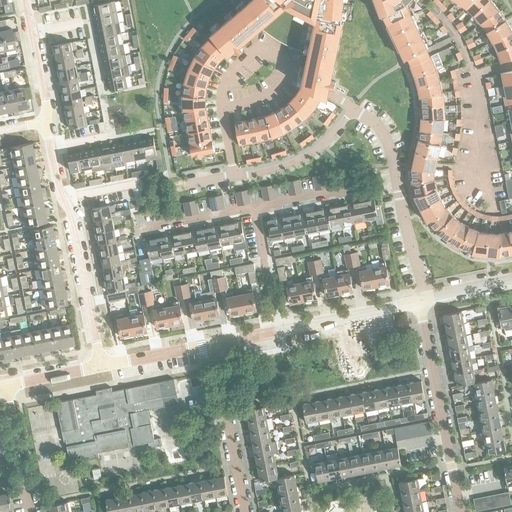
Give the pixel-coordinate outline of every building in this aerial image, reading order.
[(121,0),(124,11),(129,10),(127,0),(121,0)] [(258,0),(215,35),(205,44),(197,54),(190,66),(187,75),(183,87),(183,98),(185,111),(193,156),(215,153),(205,100),(207,94),(208,85),(211,75),(216,66),(222,59),(230,52),(287,3),(315,17),(306,77),(305,80),(304,84),(300,88),(295,94),(285,104),(277,109),(263,115),(248,120),(235,123),(241,145),(274,137),(285,133),(295,128),(306,118),(313,111),(319,101),(326,92),(332,70),(342,0),(258,0)] [(376,0),(382,15),(406,3),(409,0),(376,0)] [(471,0),(466,6),(474,14),(489,0),(471,0)] [(491,0),(489,0),(474,14),(481,23),(499,9),(491,0)] [(96,15),(117,11),(121,10),(120,1),(115,2),(114,1),(111,1),(94,5),(96,15)] [(400,49),(400,50),(401,52),(405,59),(408,58),(411,64),(430,55),(427,49),(427,48),(428,48),(406,3),(382,15),(382,16),(383,15),(387,22),(388,24),(388,25),(387,25),(392,35),(395,40),(399,49),(400,49)] [(481,23),(487,32),(506,20),(499,9),(481,23)] [(98,26),(116,23),(114,13),(117,12),(117,11),(96,15),(98,26)] [(0,20),(6,50),(16,48),(12,28),(8,29),(6,19),(0,20)] [(511,31),(511,29),(506,20),(487,32),(493,42),(511,31)] [(98,26),(100,37),(121,32),(119,22),(116,23),(98,26)] [(511,45),(511,31),(493,42),(497,51),(511,45)] [(102,47),(123,43),(121,32),(100,37),(102,47)] [(55,52),(56,57),(74,54),(71,42),(54,46),(54,47),(53,47),(54,52),(55,52)] [(102,47),(104,58),(125,54),(123,43),(102,47)] [(501,62),(511,58),(511,45),(497,51),(501,62)] [(58,68),(59,69),(76,66),(74,54),(56,57),(57,63),(56,63),(57,68),(58,68)] [(107,68),(127,64),(125,54),(104,58),(107,68)] [(410,64),(415,75),(436,67),(431,55),(430,55),(411,64),(410,64)] [(107,68),(109,79),(129,75),(127,64),(107,68)] [(61,81),(87,76),(87,72),(81,73),(80,71),(77,72),(76,66),(59,69),(59,71),(58,71),(59,76),(60,76),(61,81)] [(440,80),(436,67),(415,75),(418,85),(440,80)] [(511,71),(501,73),(506,98),(504,86),(511,84),(511,71)] [(111,90),(128,86),(126,76),(129,76),(129,75),(109,79),(111,90)] [(63,91),(63,93),(81,90),(79,82),(88,80),(87,76),(61,81),(62,87),(61,87),(62,91),(63,91)] [(440,80),(418,85),(420,96),(443,92),(442,92),(440,80)] [(23,87),(13,89),(18,114),(22,113),(21,109),(28,108),(23,87)] [(14,115),(18,114),(13,89),(4,91),(8,112),(14,111),(14,115)] [(83,101),(81,90),(63,93),(64,94),(63,95),(63,99),(65,99),(66,105),(83,101)] [(4,91),(0,91),(0,117),(3,117),(2,113),(8,112),(4,91)] [(444,105),(443,92),(420,96),(420,97),(421,96),(422,107),(444,105)] [(68,115),(68,117),(85,113),(83,101),(66,105),(67,110),(66,110),(67,115),(68,115)] [(444,105),(422,107),(422,118),(444,118),(444,119),(445,119),(444,105)] [(88,125),(85,113),(68,117),(68,118),(67,118),(68,123),(69,122),(70,128),(88,125)] [(444,119),(444,118),(422,118),(421,118),(420,129),(443,132),(444,119)] [(441,144),(443,132),(420,129),(419,138),(441,144)] [(153,137),(142,139),(147,161),(160,158),(158,149),(156,149),(153,137)] [(142,139),(132,141),(135,158),(145,156),(146,161),(147,161),(142,139)] [(437,157),(441,144),(418,139),(415,151),(437,157)] [(132,141),(121,143),(125,164),(126,164),(125,160),(135,158),(132,141)] [(11,146),(13,157),(38,151),(37,147),(32,148),(31,142),(11,146)] [(115,166),(125,164),(121,143),(111,145),(115,166)] [(111,145),(100,147),(105,171),(115,169),(115,166),(111,145)] [(89,149),(93,167),(94,172),(104,170),(104,171),(105,171),(100,147),(89,149)] [(89,149),(79,151),(82,169),(93,167),(89,149)] [(39,155),(38,151),(13,157),(15,167),(35,163),(34,156),(39,155)] [(79,151),(68,153),(71,171),(82,169),(79,151)] [(435,169),(437,157),(415,151),(412,167),(435,169)] [(36,168),(35,163),(15,167),(17,176),(42,171),(41,167),(36,168)] [(434,179),(435,169),(411,168),(412,183),(434,179)] [(43,175),(42,171),(17,176),(19,187),(39,182),(38,176),(43,175)] [(320,176),(322,188),(329,187),(326,175),(320,176)] [(322,188),(320,176),(313,177),(315,190),(322,188)] [(435,179),(413,183),(416,196),(437,190),(438,190),(435,179)] [(300,180),(293,181),(296,193),(302,192),(300,180)] [(293,181),(287,182),(289,195),(296,193),(293,181)] [(41,188),(39,182),(19,187),(21,196),(46,191),(45,187),(41,188)] [(274,185),(267,186),(270,198),(276,197),(274,185)] [(267,186),(261,187),(262,194),(263,200),(270,199),(267,186)] [(248,190),(242,191),(244,203),(251,202),(248,190)] [(416,196),(415,196),(421,209),(441,199),(437,190),(416,196)] [(47,195),(46,191),(21,196),(23,206),(43,202),(42,196),(47,195)] [(242,191),(235,192),(236,199),(238,205),(244,203),(242,191)] [(223,195),(216,196),(218,208),(225,207),(223,195)] [(216,196),(209,197),(212,210),(218,208),(216,196)] [(511,198),(499,201),(500,207),(511,205),(511,198)] [(374,199),(361,201),(365,221),(376,219),(377,224),(383,223),(380,204),(375,205),(374,199)] [(428,221),(446,208),(441,199),(421,209),(427,222),(428,221)] [(196,200),(190,201),(192,214),(199,212),(196,200)] [(190,201),(183,202),(186,215),(192,214),(190,201)] [(353,223),(365,221),(361,201),(349,204),(353,223)] [(44,207),(43,202),(23,206),(25,216),(50,210),(49,206),(44,207)] [(349,204),(338,206),(342,225),(353,223),(349,204)] [(94,215),(95,220),(121,215),(120,211),(114,212),(114,213),(112,213),(110,205),(92,209),(93,210),(92,210),(93,215),(94,215)] [(511,205),(500,207),(502,214),(511,211),(511,205)] [(338,206),(326,208),(329,228),(342,225),(338,206)] [(326,208),(314,211),(318,230),(329,228),(326,208)] [(446,208),(428,221),(437,231),(453,215),(446,208)] [(51,215),(50,210),(25,216),(27,225),(47,221),(46,216),(51,215)] [(314,211),(302,213),(305,232),(318,230),(314,211)] [(294,235),(305,232),(302,213),(290,215),(294,235)] [(97,232),(114,228),(113,221),(122,219),(121,215),(95,220),(96,226),(95,226),(96,231),(97,231),(97,232)] [(290,215),(278,218),(282,237),(294,235),(290,215)] [(453,215),(437,231),(448,241),(461,222),(453,215)] [(271,239),(282,237),(278,218),(267,220),(271,239)] [(241,221),(228,223),(232,243),(245,241),(241,221)] [(469,227),(461,222),(448,241),(460,248),(469,227)] [(217,226),(221,245),(232,243),(228,223),(217,226)] [(51,225),(30,229),(32,239),(58,234),(57,230),(53,231),(51,225)] [(217,226),(205,228),(208,248),(221,245),(217,226)] [(479,232),(479,231),(469,227),(460,248),(472,252),(479,232)] [(98,238),(99,243),(117,240),(114,228),(97,232),(97,234),(96,234),(97,239),(98,238)] [(208,248),(205,228),(193,231),(197,250),(208,248)] [(193,231),(181,233),(185,253),(197,250),(193,231)] [(472,252),(472,254),(486,255),(489,233),(479,232),(472,252)] [(500,256),(511,254),(511,246),(509,232),(499,233),(499,234),(500,256)] [(169,235),(173,255),(185,253),(181,233),(169,235)] [(486,255),(500,257),(500,256),(499,234),(489,233),(486,255)] [(59,238),(58,234),(32,239),(34,249),(55,244),(54,239),(59,238)] [(169,235),(157,238),(161,257),(173,255),(169,235)] [(149,260),(161,257),(157,238),(145,240),(149,260)] [(101,254),(102,255),(119,252),(117,240),(99,243),(100,249),(99,249),(100,254),(101,254)] [(34,249),(36,258),(62,253),(61,249),(56,250),(55,244),(34,249)] [(346,267),(353,266),(348,244),(342,245),(344,254),(346,267)] [(357,252),(351,253),(349,244),(348,244),(353,266),(359,264),(357,252)] [(387,245),(381,247),(383,259),(390,258),(387,245)] [(104,267),(137,261),(130,262),(130,259),(121,260),(119,252),(102,255),(102,257),(101,258),(102,262),(103,262),(104,267)] [(63,257),(62,253),(36,258),(38,268),(59,264),(58,258),(63,257)] [(293,255),(274,259),(276,265),(295,261),(293,255)] [(313,260),(316,273),(323,272),(320,259),(313,260)] [(316,273),(313,260),(307,262),(310,275),(316,273)] [(106,279),(124,276),(125,271),(125,270),(126,269),(127,268),(128,268),(129,268),(138,266),(137,261),(104,267),(105,273),(104,273),(105,278),(106,278),(106,279)] [(378,266),(372,268),(376,288),(389,285),(384,262),(378,263),(378,266)] [(250,283),(257,282),(253,263),(234,266),(235,273),(247,271),(250,283)] [(38,268),(40,278),(66,273),(65,269),(60,270),(59,264),(38,268)] [(279,283),(285,282),(287,281),(286,281),(283,266),(276,267),(279,283)] [(364,266),(358,267),(363,290),(376,288),(372,268),(365,269),(364,266)] [(151,269),(143,271),(138,272),(140,285),(143,284),(154,282),(151,269)] [(215,270),(219,290),(226,289),(224,276),(222,276),(221,269),(215,270)] [(342,273),(335,275),(339,295),(352,292),(347,269),(342,270),(342,273)] [(219,290),(215,270),(210,271),(211,278),(211,279),(213,292),(219,290)] [(67,277),(66,273),(40,278),(42,288),(63,284),(62,278),(67,277)] [(322,274),(326,298),(339,295),(335,275),(328,276),(328,273),(322,274)] [(108,285),(109,291),(125,288),(126,290),(107,294),(108,301),(127,297),(126,291),(128,290),(128,288),(135,287),(134,282),(125,284),(124,276),(106,279),(107,281),(106,281),(106,286),(108,285)] [(306,281),(299,282),(303,302),(316,300),(311,276),(305,278),(306,281)] [(290,305),(303,302),(299,282),(292,284),(291,280),(286,281),(287,281),(285,282),(290,305)] [(180,285),(183,297),(190,296),(187,283),(180,285)] [(42,288),(44,297),(70,292),(69,288),(64,289),(63,284),(42,288)] [(143,284),(140,285),(136,286),(140,306),(146,304),(144,292),(143,284)] [(183,297),(180,285),(174,286),(176,299),(183,297)] [(246,292),(239,294),(243,314),(256,311),(251,288),(246,289),(246,292)] [(144,292),(146,304),(153,303),(150,291),(144,292)] [(71,297),(70,292),(44,297),(47,308),(67,303),(66,297),(71,297)] [(230,316),(243,314),(239,294),(232,295),(231,292),(225,293),(230,316)] [(210,298),(202,299),(206,319),(219,317),(214,293),(209,294),(210,298)] [(193,322),(206,319),(202,299),(195,301),(194,297),(188,298),(193,322)] [(173,305),(166,307),(169,326),(182,323),(178,300),(172,302),(173,305)] [(157,304),(152,305),(156,329),(169,326),(166,307),(158,308),(157,304)] [(505,333),(511,331),(511,306),(500,309),(505,333)] [(136,315),(130,316),(133,335),(146,332),(142,310),(135,311),(136,315)] [(446,326),(464,322),(461,310),(444,314),(446,326)] [(121,314),(116,315),(120,337),(133,335),(130,316),(122,317),(121,314)] [(70,322),(60,324),(65,350),(69,350),(68,345),(74,344),(70,322)] [(446,326),(448,338),(466,334),(464,322),(446,326)] [(61,351),(65,350),(60,324),(50,326),(54,348),(60,347),(61,351)] [(48,349),(54,348),(50,326),(40,328),(46,354),(49,354),(48,349)] [(42,355),(46,354),(40,328),(30,330),(35,352),(41,350),(42,355)] [(29,353),(35,352),(30,330),(21,332),(26,358),(30,357),(29,353)] [(22,359),(26,358),(21,332),(11,334),(15,356),(21,354),(22,359)] [(9,357),(15,356),(11,334),(1,336),(6,362),(10,361),(9,357)] [(451,350),(469,346),(466,334),(448,338),(451,350)] [(451,350),(453,362),(471,358),(470,351),(473,350),(472,345),(469,346),(451,350)] [(455,373),(473,370),(472,363),(476,362),(475,357),(471,358),(453,362),(455,373)] [(458,385),(474,382),(476,382),(474,374),(478,374),(477,369),(473,370),(455,373),(458,385)] [(85,459),(98,457),(99,458),(99,457),(98,451),(114,448),(114,449),(115,449),(115,448),(128,445),(128,446),(148,442),(149,448),(162,445),(161,437),(154,439),(151,423),(150,423),(147,410),(153,408),(164,406),(178,403),(177,399),(176,396),(175,392),(173,385),(173,383),(173,382),(173,379),(126,388),(126,389),(112,391),(111,387),(96,390),(84,392),(85,397),(56,402),(56,403),(57,403),(60,416),(59,417),(60,417),(63,431),(62,431),(63,431),(65,441),(64,441),(64,442),(66,441),(70,463),(71,463),(70,462),(84,459),(84,460),(85,460),(85,459)] [(476,394),(494,391),(492,379),(476,382),(474,382),(476,394)] [(421,380),(409,382),(413,402),(425,399),(421,380)] [(401,404),(413,402),(409,382),(398,385),(401,404)] [(398,385),(386,387),(390,406),(401,404),(398,385)] [(260,386),(252,388),(254,397),(262,396),(260,386)] [(386,387),(374,389),(378,409),(390,406),(386,387)] [(374,389),(362,392),(366,411),(378,409),(374,389)] [(474,403),(475,407),(496,402),(494,391),(476,394),(478,402),(474,403)] [(354,413),(366,411),(362,392),(351,394),(354,413)] [(351,394),(339,396),(343,416),(354,413),(351,394)] [(331,418),(343,416),(339,396),(327,399),(331,418)] [(327,399),(315,401),(319,420),(331,418),(327,399)] [(307,423),(319,420),(315,401),(303,403),(307,423)] [(499,414),(496,402),(475,407),(478,407),(481,418),(499,414)] [(246,409),(249,421),(267,418),(265,405),(246,409)] [(481,418),(483,430),(501,426),(499,414),(481,418)] [(267,418),(249,421),(251,433),(269,430),(267,418)] [(423,422),(426,435),(432,434),(429,421),(423,422)] [(418,423),(420,436),(426,435),(423,422),(418,423)] [(420,436),(418,423),(412,424),(414,437),(420,436)] [(414,437),(412,424),(406,426),(408,438),(414,437)] [(400,427),(402,439),(408,438),(406,426),(400,427)] [(483,430),(485,442),(503,438),(501,426),(483,430)] [(394,428),(395,433),(396,441),(402,439),(400,427),(394,428)] [(251,433),(253,445),(272,441),(269,430),(251,433)] [(505,450),(503,438),(485,442),(488,454),(505,450)] [(274,453),(272,441),(253,445),(256,457),(274,453)] [(385,448),(389,467),(401,465),(397,446),(385,448)] [(385,448),(373,451),(377,469),(389,467),(385,448)] [(365,472),(377,469),(373,451),(362,453),(365,472)] [(256,457),(258,469),(276,465),(274,453),(256,457)] [(362,453),(350,455),(354,474),(365,472),(362,453)] [(342,476),(354,474),(350,455),(338,458),(342,476)] [(338,458),(326,460),(330,479),(342,476),(338,458)] [(314,462),(318,481),(330,479),(326,460),(314,462)] [(279,477),(276,465),(258,469),(260,480),(277,477),(279,477)] [(277,477),(279,490),(297,486),(294,474),(279,477),(277,477)] [(224,476),(212,478),(215,497),(228,494),(224,476)] [(399,481),(402,493),(420,490),(418,477),(399,481)] [(204,499),(215,497),(212,478),(200,480),(204,499)] [(200,480),(188,483),(192,501),(204,499),(200,480)] [(177,485),(180,504),(192,501),(188,483),(177,485)] [(177,485),(165,488),(168,506),(180,504),(177,485)] [(279,490),(281,501),(299,498),(297,486),(279,490)] [(153,490),(157,508),(168,506),(165,488),(153,490)] [(153,490),(141,492),(145,511),(157,508),(153,490)] [(402,493),(404,505),(422,502),(420,490),(402,493)] [(508,491),(502,493),(505,505),(511,504),(510,498),(508,491)] [(8,492),(0,493),(0,510),(11,509),(8,492)] [(132,511),(137,511),(145,511),(141,492),(129,495),(132,511)] [(502,493),(496,494),(499,506),(505,505),(502,493)] [(496,494),(491,495),(493,507),(499,506),(496,494)] [(132,511),(129,495),(118,497),(120,511),(132,511)] [(491,495),(485,496),(487,509),(493,507),(491,495)] [(485,496),(479,497),(481,510),(487,509),(485,496)] [(108,511),(120,511),(118,497),(106,499),(108,511)] [(479,497),(473,499),(475,511),(481,510),(479,497)] [(281,501),(283,511),(289,511),(301,510),(299,498),(281,501)] [(69,511),(68,502),(50,505),(50,511),(69,511)] [(404,505),(405,511),(424,511),(422,502),(404,505)]
